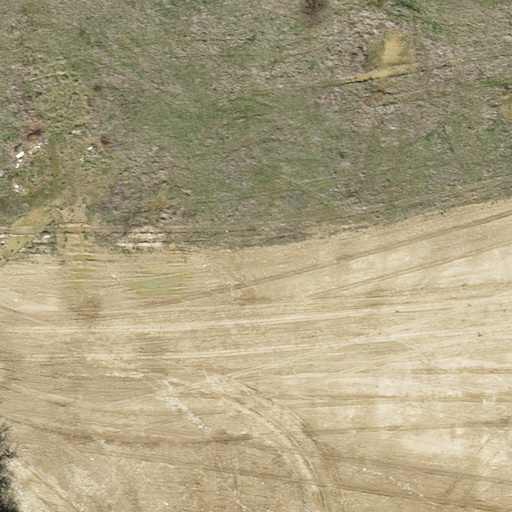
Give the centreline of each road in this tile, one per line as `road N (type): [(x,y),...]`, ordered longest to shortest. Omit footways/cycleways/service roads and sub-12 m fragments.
road 1 (track): [(0,339),(511,219)]
road 2 (track): [(0,372),(511,320)]
road 3 (track): [(0,417),(511,458)]
